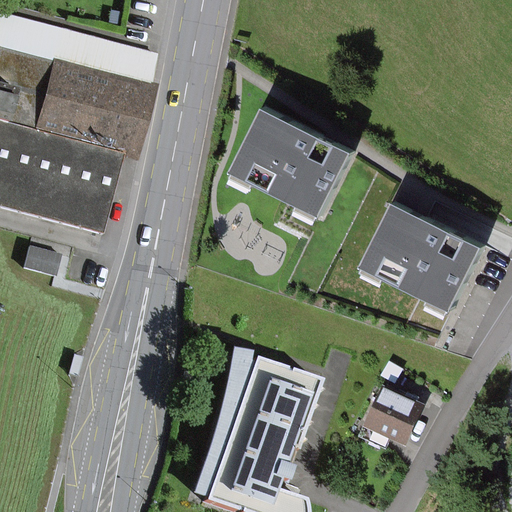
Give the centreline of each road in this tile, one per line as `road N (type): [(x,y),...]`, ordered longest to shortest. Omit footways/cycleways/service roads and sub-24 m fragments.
road 1 (tertiary): [(203,0),(105,511)]
road 2 (residential): [(511,328),(397,511)]
